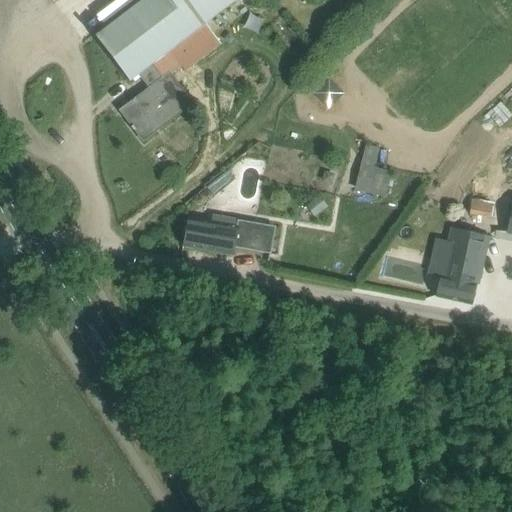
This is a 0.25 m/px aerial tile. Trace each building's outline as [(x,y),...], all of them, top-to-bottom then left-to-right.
[(143,141),(151,135),(192,104),(169,74),(181,66),(185,70),(219,43),(204,23),(236,0),(141,0),(94,36),(129,81),(138,74),(150,89),(120,111),(143,141)] [(329,76),(313,90),(329,107),(344,93),(329,76)] [(392,170),(375,165),(380,147),(366,143),(353,189),(384,198),(392,170)] [(223,189),(216,180),(207,187),(214,196),(223,189)] [(310,204),(318,214),(326,207),(318,197),(310,204)] [(189,219),(183,247),(233,256),(237,236),(253,239),(254,230),(238,227),(239,222),(214,217),(212,223),(189,219)] [(441,278),(437,297),(471,305),(473,295),(486,238),(454,230),(443,278),(441,278)]
